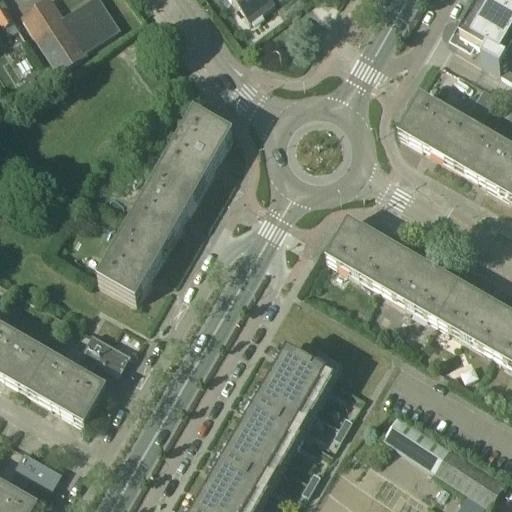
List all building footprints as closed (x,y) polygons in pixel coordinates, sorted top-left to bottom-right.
[(226,0),(250,31),(290,0),(226,0)] [(511,0),(485,0),(459,46),(486,61),(481,71),(511,88),(511,0)] [(49,3),(21,22),(22,24),(59,80),(87,62),(85,58),(119,36),(96,2),(63,24),(51,5),(49,3)] [(14,30),(6,15),(0,18),(0,31),(3,36),(14,30)] [(454,176),(476,137),(420,105),(398,143),(454,176)] [(201,201),(234,145),(195,123),(163,179),(201,201)] [(482,128),(476,137),(486,143),(492,134),(482,128)] [(510,208),(511,204),(511,158),(486,143),(476,137),(454,176),(510,208)] [(169,258),(201,201),(163,179),(131,235),(169,258)] [(382,301),(404,262),(348,230),(326,268),(382,301)] [(137,314),(169,258),(131,235),(98,291),(137,314)] [(438,333),(460,295),(404,262),(382,301),(438,333)] [(494,366),(511,333),(511,325),(460,295),(438,333),(494,366)] [(511,376),(511,333),(494,366),(511,376)] [(0,387),(28,403),(50,365),(0,335),(0,387)] [(131,365),(92,343),(83,360),(75,355),(65,373),(73,378),(78,381),(83,384),(92,366),(120,382),(121,381),(130,366),(131,365)] [(287,361),(255,417),(294,440),(326,385),(327,383),(316,377),(287,361)] [(106,397),(83,384),(78,381),(73,378),(65,373),(50,365),(28,403),(85,435),(106,397)] [(472,371),(459,377),(463,387),(476,381),(472,371)] [(255,417),(223,472),(262,495),(294,440),(255,417)] [(345,424),(339,435),(346,439),(352,428),(345,424)] [(492,511),(506,490),(452,456),(451,458),(399,425),(383,450),(480,511),(492,511)] [(339,435),(333,445),(340,449),(346,439),(339,435)] [(62,482),(27,462),(24,460),(14,478),(15,479),(6,496),(11,499),(15,501),(24,484),(52,500),(53,499),(52,499),(61,483),(62,483),(62,482)] [(223,472),(199,511),(252,511),(262,495),(223,472)] [(313,480),(307,490),(314,494),(320,484),(313,480)] [(307,490),(301,500),(308,504),(314,494),(307,490)] [(0,511),(33,511),(15,501),(11,499),(6,496),(0,492),(0,511)]
